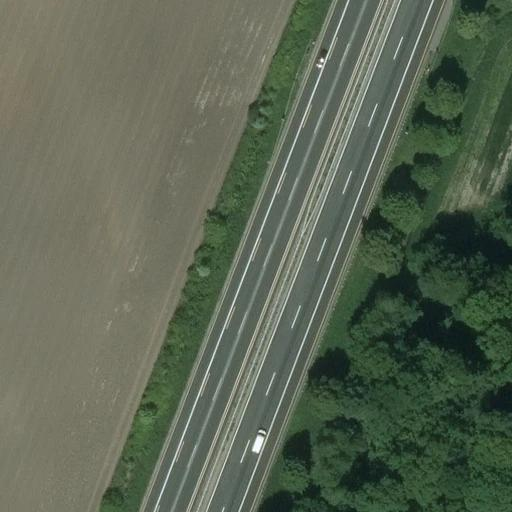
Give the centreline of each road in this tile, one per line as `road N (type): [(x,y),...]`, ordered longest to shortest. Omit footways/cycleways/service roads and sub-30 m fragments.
road 1 (motorway): [(366,0),(172,511)]
road 2 (motorway): [(226,511),(419,0)]
